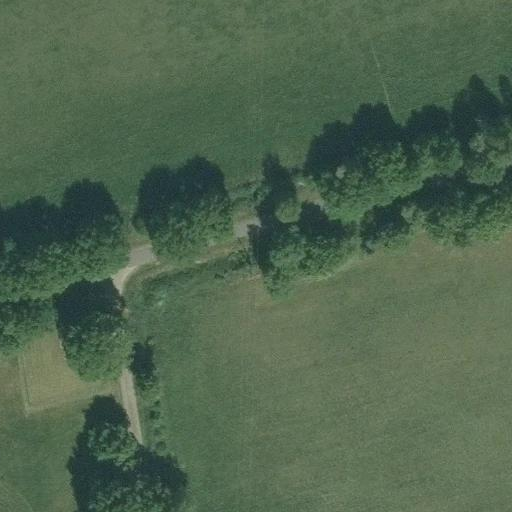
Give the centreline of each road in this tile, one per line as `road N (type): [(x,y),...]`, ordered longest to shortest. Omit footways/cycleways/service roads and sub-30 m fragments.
road 1 (residential): [(108,263),(511,153)]
road 2 (residential): [(108,263),(147,511)]
